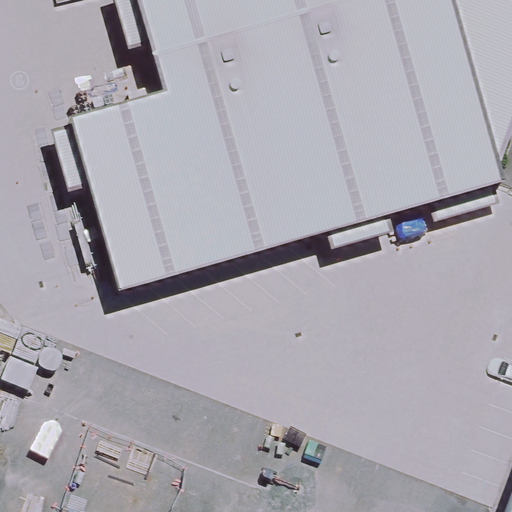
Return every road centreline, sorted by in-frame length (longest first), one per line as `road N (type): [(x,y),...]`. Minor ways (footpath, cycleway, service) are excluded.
road 1 (unknown): [(0,5),(24,41),(35,129),(66,215),(122,261),(277,320),(429,359)]
road 2 (unknown): [(429,359),(511,199)]
road 3 (unknown): [(429,359),(355,511)]
